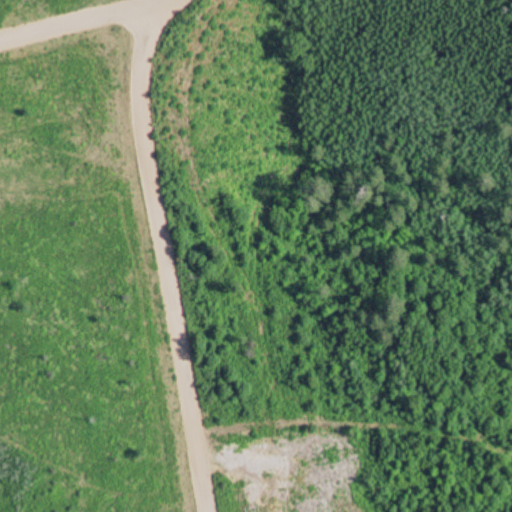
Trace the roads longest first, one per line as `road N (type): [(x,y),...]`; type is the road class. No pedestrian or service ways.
road 1 (tertiary): [(211,511),(142,108),(145,39),(170,0)]
road 2 (tertiary): [(0,40),(161,6)]
